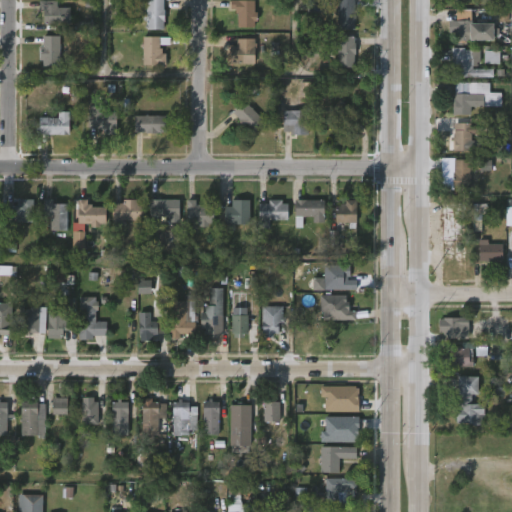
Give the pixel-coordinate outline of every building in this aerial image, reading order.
[(57,0),(57,7),(70,7),(70,24),(44,23),(44,8),(39,8),(39,0),(57,0)] [(163,0),(163,9),(163,29),(146,29),(146,0),(163,0)] [(253,0),(253,11),(256,11),(256,20),(254,20),(254,26),(236,26),(237,12),(233,12),(234,7),(229,7),(229,0),(253,0)] [(330,0),(330,12),(306,11),(306,0),(330,0)] [(352,0),(352,5),(351,30),(335,29),(335,0),(352,0)] [(462,0),(475,0),(475,4),(491,4),(490,0),(445,0),(446,10),(463,10),(462,0)] [(157,9),(139,9),(140,40),(158,40),(157,9)] [(471,9),(471,22),(476,22),(476,18),(484,18),(484,22),(493,22),(493,40),(454,39),(454,31),(448,31),(448,19),(456,19),(456,9),(471,9)] [(37,35),(64,35),(64,18),(51,18),(51,12),(33,11),(33,20),(38,21),(37,35)] [(248,11),(224,11),(224,22),(231,22),(231,38),(248,38),(248,11)] [(449,51),(486,52),(486,35),(463,34),(463,21),(450,20),(449,31),(442,31),(441,44),(449,44),(449,51)] [(60,35),(60,65),(43,65),(43,58),(40,58),(40,45),(43,45),(43,35),(60,35)] [(166,51),(166,64),(142,63),(142,35),(160,36),(159,47),(163,47),(162,51),(166,51)] [(355,52),(355,54),(354,54),(353,67),(337,66),(338,35),(354,36),(354,42),(355,42),(355,52)] [(254,67),(225,66),(226,52),(237,52),(237,38),(255,38),(254,67)] [(37,58),(35,58),(34,77),(52,77),(53,47),(37,47),(37,58)] [(136,75),(156,76),(156,48),(137,47),(136,75)] [(463,47),(463,49),(480,49),(480,61),(477,61),(477,66),(472,66),(472,68),(492,68),(492,76),(454,76),(453,47),(463,47)] [(349,48),(331,48),(330,77),(348,78),(349,48)] [(485,80),(466,79),(466,59),(445,59),(445,87),(485,88),(485,80)] [(481,83),(481,95),(499,95),(499,107),(481,106),(481,108),(469,108),(468,116),(451,115),(451,94),(466,94),(466,83),(481,83)] [(337,100),(355,117),(348,124),(342,118),(331,131),(319,120),(323,115),(321,113),(327,106),(329,109),(337,100)] [(262,122),(251,134),(243,126),(241,128),(235,122),(237,120),(229,113),(241,101),(262,122)] [(106,105),(106,110),(117,110),(116,134),(105,133),(105,127),(88,127),(89,104),(106,105)] [(225,123),(244,143),(257,131),(238,111),(225,123)] [(306,111),(306,135),(288,135),(288,129),(281,129),(280,111),(306,111)] [(69,112),(68,135),(38,134),(39,117),(57,118),(57,112),(69,112)] [(152,133),(152,134),(131,133),(131,117),(163,117),(162,133),(152,133)] [(82,139),(110,140),(110,120),(82,120),(82,139)] [(277,121),(276,139),(283,139),(283,145),(301,145),(301,121),(277,121)] [(33,129),(33,146),(63,145),(63,123),(52,123),(52,128),(33,129)] [(468,152),(450,151),(452,124),(469,124),(468,152)] [(128,144),(157,144),(157,127),(128,126),(128,144)] [(467,187),(450,187),(451,160),(470,161),(470,169),(468,169),(467,187)] [(446,171),(447,200),(465,199),(464,170),(446,171)] [(52,198),(52,203),(67,203),(66,230),(47,230),(48,206),(43,206),(43,198),(52,198)] [(279,199),(279,202),(285,202),(284,219),(267,219),(267,228),(255,228),(255,202),(265,203),(266,198),(279,199)] [(33,222),(4,222),(4,206),(15,206),(15,203),(22,203),(22,199),(34,200),(33,222)] [(106,207),(105,224),(98,223),(98,226),(89,226),(90,223),(76,222),(77,199),(87,199),(86,204),(90,204),(90,206),(106,207)] [(136,199),(136,202),(143,202),(143,220),(111,219),(112,203),(122,203),(122,199),(136,199)] [(177,199),(177,221),(168,221),(168,216),(149,216),(149,199),(177,199)] [(192,199),(192,204),(197,204),(197,206),(211,207),(210,223),(205,223),(205,227),(183,226),(184,199),(192,199)] [(249,224),(224,224),(224,206),(231,206),(231,199),(249,199),(249,224)] [(323,199),(323,222),(309,222),(309,216),(302,216),(302,228),(294,228),(295,199),(323,199)] [(336,222),(333,222),(333,205),(337,205),(337,203),(342,203),(342,199),(353,199),(353,222),(336,222)] [(457,240),(438,239),(438,202),(465,203),(464,240),(457,240)] [(2,232),(25,233),(26,210),(15,210),(15,216),(3,216),(2,232)] [(61,214),(46,215),(46,210),(37,210),(38,228),(44,228),(44,241),(61,241),(61,214)] [(71,210),(72,235),(100,234),(99,217),(83,217),(83,210),(71,210)] [(106,214),(106,232),(134,233),(134,211),(115,210),(115,214),(106,214)] [(166,211),(144,210),(143,228),(165,229),(166,211)] [(218,236),(243,236),(243,211),(225,210),(225,217),(218,217),(218,236)] [(317,210),(288,211),(289,238),(296,238),(296,227),(305,227),(305,234),(318,233),(317,210)] [(252,214),(252,238),(263,238),(263,231),(281,231),(281,211),(261,212),(261,214),(252,214)] [(350,234),(350,211),(338,211),(338,216),(329,216),(329,233),(350,234)] [(511,236),(510,218),(499,218),(499,236),(511,236)] [(184,219),(185,237),(207,236),(206,219),(184,219)] [(432,252),(450,252),(450,219),(433,219),(432,252)] [(485,239),(485,243),(500,243),(500,260),(476,260),(476,239),(485,239)] [(78,242),(66,242),(66,261),(78,262),(78,242)] [(472,272),(496,272),(495,254),(481,254),(481,251),(472,251),(472,272)] [(344,276),(344,279),(353,279),(353,289),(321,288),(321,264),(347,265),(347,276),(344,276)] [(349,299),(350,291),(343,291),(343,275),(317,275),(317,289),(306,288),(306,298),(349,299)] [(220,289),(219,333),(216,333),(216,337),(205,337),(202,334),(201,333),(201,328),(196,328),(196,312),(201,312),(201,305),(206,305),(206,287),(220,289)] [(189,292),(189,295),(191,295),(192,333),(175,333),(176,337),(167,338),(167,300),(183,300),(183,295),(185,295),(185,292),(189,292)] [(343,295),(343,301),(346,301),(346,310),(353,310),(353,320),(320,320),(320,311),(317,311),(317,295),(343,295)] [(97,301),(97,310),(95,310),(95,321),(106,321),(106,335),(92,335),(92,339),(78,338),(78,297),(95,297),(95,301),(97,301)] [(0,301),(14,302),(13,335),(1,335),(1,337),(0,337),(0,301)] [(23,304),(23,308),(29,308),(29,306),(39,306),(38,332),(31,332),(31,334),(23,334),(23,337),(17,337),(18,304),(23,304)] [(280,305),(280,315),(283,315),(283,322),(276,322),(276,332),(259,332),(259,305),(280,305)] [(100,332),(90,332),(90,308),(73,307),(72,351),(87,351),(87,346),(100,346),(100,332)] [(246,307),(246,315),(248,315),(248,333),(245,333),(245,338),(233,338),(233,333),(231,333),(231,315),(232,315),(232,307),(246,307)] [(63,310),(63,322),(69,322),(68,330),(63,330),(63,334),(47,334),(47,309),(63,310)] [(153,312),(153,321),(160,321),(161,334),(142,335),(142,312),(153,312)] [(342,322),(342,315),(317,314),(317,330),(349,331),(349,322),(342,322)] [(277,317),(255,317),(255,348),(267,348),(267,345),(277,345),(277,317)] [(456,317),(456,327),(462,327),(462,337),(448,337),(448,333),(441,333),(441,331),(438,331),(438,321),(441,321),(441,317),(456,317)] [(241,347),(241,318),(225,319),(226,347),(241,347)] [(132,345),(158,344),(157,332),(144,333),(144,322),(131,323),(132,345)] [(56,349),(56,339),(61,339),(61,323),(42,323),(41,349),(56,349)] [(432,347),(461,348),(462,329),(432,328),(432,347)] [(466,348),(466,357),(471,357),(471,366),(443,366),(443,364),(438,364),(439,351),(443,351),(443,347),(452,347),(452,341),(472,341),(471,348),(466,348)] [(444,378),(465,377),(465,358),(443,359),(444,378)] [(475,376),(474,394),(469,394),(469,403),(481,403),(481,425),(466,425),(466,423),(454,422),(454,405),(456,405),(457,393),(454,393),(454,375),(475,376)] [(318,422),(352,423),(352,397),(314,396),(314,407),(318,408),(318,422)] [(92,398),(92,402),(98,401),(98,424),(83,425),(82,398),(92,398)] [(152,398),(152,403),(166,403),(166,418),(157,418),(158,435),(141,435),(142,398),(152,398)] [(211,398),(211,402),(219,402),(219,436),(203,436),(202,402),(208,402),(208,398),(211,398)] [(29,399),(29,402),(44,404),(43,438),(36,438),(36,435),(20,435),(21,402),(26,402),(26,399),(29,399)] [(121,399),(121,402),(128,402),(127,435),(111,435),(112,402),(117,402),(117,399),(121,399)] [(181,399),(181,401),(188,402),(188,406),(198,406),(197,430),(188,430),(188,435),(172,434),(173,401),(178,401),(178,399),(181,399)] [(243,402),(243,405),(249,405),(248,444),(230,444),(230,405),(236,405),(236,401),(243,402)] [(0,402),(7,402),(7,415),(13,415),(13,418),(7,418),(7,435),(0,435),(0,402)] [(90,408),(75,408),(75,436),(91,435),(90,408)] [(46,425),(61,425),(61,409),(45,409),(46,425)] [(160,414),(146,413),(146,409),(136,409),(135,445),(152,446),(152,429),(160,429),(160,414)] [(122,445),(121,412),(105,413),(106,445),(122,445)] [(167,446),(183,446),(183,441),(191,441),(190,417),(183,417),(183,412),(166,413),(167,446)] [(196,412),(197,445),(213,445),(212,412),(196,412)] [(273,432),(273,412),(257,412),(257,432),(273,432)] [(336,473),(318,472),(318,446),(353,447),(353,458),(336,457),(336,473)] [(350,458),(314,457),(313,483),(332,483),(332,469),(350,469),(350,458)] [(337,491),(337,502),(324,502),(325,478),(356,478),(355,488),(344,488),(344,490),(337,491)] [(318,509),(348,510),(349,489),(319,489),(318,509)] [(42,495),(41,511),(23,511),(23,495),(42,495)]
